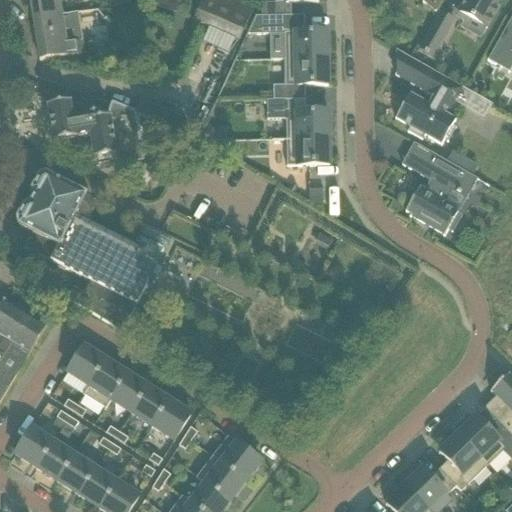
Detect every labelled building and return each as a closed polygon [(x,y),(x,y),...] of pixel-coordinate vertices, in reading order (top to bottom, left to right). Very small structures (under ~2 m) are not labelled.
[(28,0),(32,23),(61,18),(58,0),(28,0)] [(179,0),(152,0),(150,7),(175,15),(179,0)] [(223,0),(203,0),(194,21),(210,28),(235,40),(240,42),(248,24),(252,13),(223,0)] [(424,0),(423,3),(422,4),(435,14),(443,0),(424,0)] [(466,0),(458,14),(486,30),(498,10),(495,8),(500,0),(466,0)] [(440,15),(427,36),(441,44),(453,23),(440,15)] [(327,60),(327,34),(304,34),(303,17),(256,18),(247,37),(284,36),(284,62),(328,61),(328,60),(327,60)] [(79,31),(64,34),(61,18),(32,23),(37,51),(46,50),(48,62),(83,56),(79,31)] [(487,62),(501,70),(509,56),(511,58),(511,25),(509,24),(487,62)] [(328,88),(327,62),(328,62),(328,61),(284,62),(285,87),(273,88),(273,102),(285,102),(305,101),(305,88),(328,88)] [(423,85),(419,91),(433,99),(428,107),(410,97),(409,96),(395,121),(396,122),(396,121),(410,129),(407,134),(420,141),(422,136),(441,147),(440,147),(441,148),(444,142),(448,144),(456,130),(452,128),(455,122),(446,117),(462,90),(422,67),(415,80),(423,85)] [(76,159),(78,156),(85,159),(93,158),(94,162),(114,159),(115,167),(142,162),(134,113),(112,104),(108,115),(73,120),(70,104),(68,105),(67,103),(66,102),(64,101),(63,100),(61,100),(59,100),(58,100),(56,100),(54,101),(53,102),(52,103),(51,105),(50,106),(50,108),(46,109),(53,145),(59,143),(60,148),(69,152),(67,155),(76,159)] [(285,102),(286,142),(330,141),(330,140),(329,140),(328,114),(305,114),(305,101),(285,102)] [(205,129),(199,143),(210,143),(210,129),(205,129)] [(330,142),(330,141),(286,142),(286,169),(329,168),(329,142),(330,142)] [(460,217),(442,206),(452,188),(466,196),(476,179),(472,177),(463,173),(413,144),(412,145),(418,148),(413,155),(426,162),(421,170),(432,176),(423,191),(419,189),(420,188),(418,187),(404,212),(405,213),(406,213),(410,215),(408,217),(410,218),(410,217),(442,235),(442,236),(443,237),(447,230),(451,233),(460,217)] [(469,163),(463,173),(472,177),(478,167),(469,163)] [(24,209),(17,222),(19,228),(32,235),(24,250),(42,259),(90,284),(136,307),(163,254),(138,241),(134,249),(82,222),(89,220),(94,211),(91,203),(84,199),(84,198),(75,193),(45,178),(39,180),(32,193),(33,199),(30,207),(24,209)] [(309,205),(322,214),(322,191),(308,192),(309,205)] [(318,237),(313,247),(326,253),(331,243),(318,237)] [(74,290),(68,300),(71,302),(98,319),(117,331),(122,335),(136,307),(90,284),(84,295),(74,290)] [(0,307),(0,338),(12,346),(29,356),(46,329),(3,302),(0,307)] [(0,403),(29,356),(12,346),(4,358),(3,357),(0,360),(0,403)] [(83,398),(106,362),(105,361),(105,362),(83,348),(67,375),(88,388),(82,397),(83,398)] [(107,362),(106,362),(83,398),(84,398),(104,410),(103,411),(104,411),(127,375),(126,375),(106,363),(107,362)] [(494,421),(511,439),(511,379),(508,376),(509,375),(508,374),(489,393),(490,393),(491,393),(506,408),(494,421)] [(130,416),(148,388),(147,388),(147,389),(127,376),(128,375),(127,375),(104,411),(105,412),(111,403),(130,415),(130,416)] [(149,389),(148,388),(130,416),(131,417),(132,416),(151,428),(151,429),(151,430),(169,402),(168,401),(168,402),(148,390),(149,389)] [(72,414),(76,408),(68,402),(64,408),(72,414)] [(169,402),(151,430),(152,430),(153,429),(174,443),(191,417),(169,403),(170,402),(169,402)] [(76,408),(72,414),(81,419),(85,413),(76,408)] [(65,425),(69,419),(60,414),(56,420),(65,425)] [(457,436),(487,467),(505,449),(511,455),(511,453),(511,439),(494,421),(491,418),(483,426),(476,419),(476,418),(475,418),(457,436)] [(78,425),(69,419),(65,425),(74,431),(78,425)] [(115,440),(118,434),(110,429),(106,435),(115,440)] [(190,430),(184,439),(190,443),(197,435),(190,430)] [(35,471),(36,471),(54,444),(53,443),(52,444),(31,431),(15,457),(36,470),(35,471)] [(118,434),(115,440),(123,446),(127,440),(118,434)] [(487,467),(457,436),(438,454),(439,455),(440,454),(447,462),(439,470),(455,488),(460,493),(487,467)] [(191,444),(190,443),(184,439),(179,448),(185,452),(191,444)] [(99,447),(107,452),(111,446),(103,440),(99,447)] [(54,444),(36,471),(37,472),(37,471),(57,483),(56,484),(57,485),(75,457),(74,456),(73,457),(54,445),(54,444)] [(210,458),(245,485),(245,484),(244,483),(260,463),(235,444),(220,464),(211,458),(210,458)] [(111,446),(107,452),(116,458),(120,452),(111,446)] [(162,461),(153,456),(149,463),(158,468),(162,461)] [(78,498),(96,470),(95,470),(95,471),(75,458),(75,457),(57,485),(58,485),(58,484),(78,497),(77,498),(78,498)] [(245,485),(210,458),(210,459),(211,460),(197,478),(196,478),(195,478),(230,504),(229,503),(243,485),(244,485),(245,485)] [(154,473),(145,468),(142,474),(150,479),(154,473)] [(96,470),(78,498),(79,499),(79,498),(99,510),(98,511),(99,511),(117,484),(116,483),(116,484),(96,472),(97,471),(96,470)] [(447,496),(455,488),(439,470),(430,479),(422,471),(423,471),(422,470),(404,488),(427,511),(428,511),(440,511),(451,501),(447,496)] [(157,481),(163,486),(170,477),(163,472),(157,481)] [(180,498),(198,511),(222,511),(228,504),(229,505),(230,504),(195,478),(195,479),(203,486),(189,504),(181,497),(180,498)] [(164,486),(163,486),(157,481),(152,490),(158,494),(164,486)] [(118,484),(117,484),(99,511),(100,511),(101,511),(129,511),(138,499),(117,485),(118,484)] [(427,511),(404,488),(385,506),(386,507),(386,506),(391,511),(428,511),(427,511)] [(198,511),(180,498),(180,499),(170,511),(198,511)]
